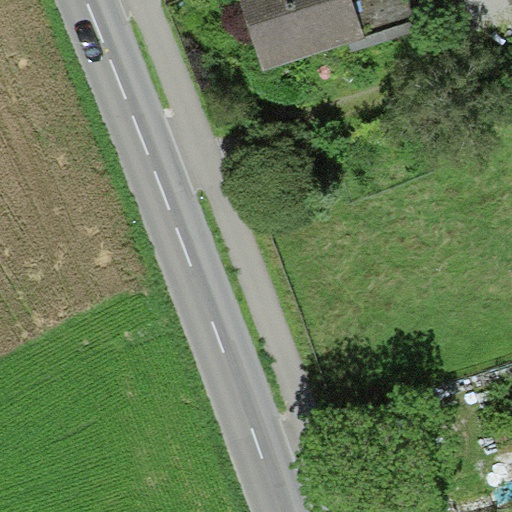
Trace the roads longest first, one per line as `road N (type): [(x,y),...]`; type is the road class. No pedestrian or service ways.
road 1 (tertiary): [(77,0),(282,511)]
road 2 (unknown): [(201,197),(425,63),(448,43),(459,0)]
